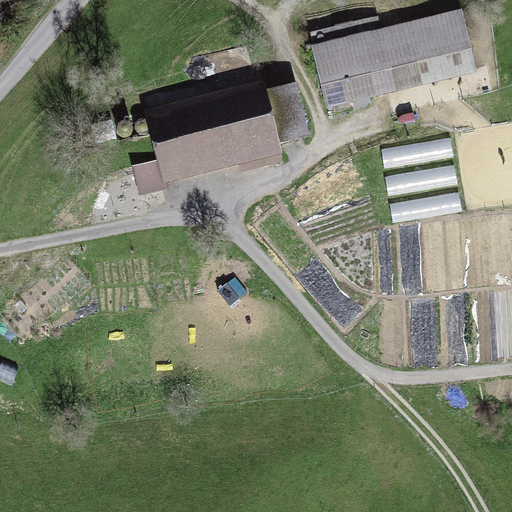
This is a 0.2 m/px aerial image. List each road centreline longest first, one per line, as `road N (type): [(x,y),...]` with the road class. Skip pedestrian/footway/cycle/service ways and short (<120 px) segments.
road 1 (unknown): [(243,0),(270,14),(324,141),(217,224)]
road 2 (track): [(483,511),(371,376)]
road 3 (residential): [(81,0),(0,90)]
